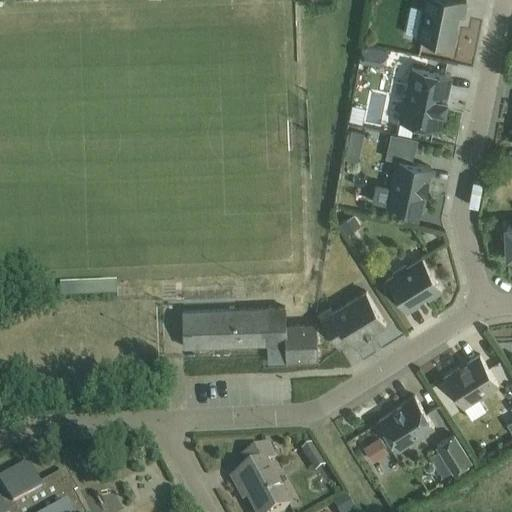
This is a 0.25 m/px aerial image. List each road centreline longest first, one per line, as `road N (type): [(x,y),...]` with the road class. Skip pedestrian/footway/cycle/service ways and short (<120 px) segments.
road 1 (residential): [(163,421),(284,418),(319,409),(481,307)]
road 2 (residential): [(505,0),(460,221),(481,307)]
road 3 (residential): [(0,437),(163,421)]
